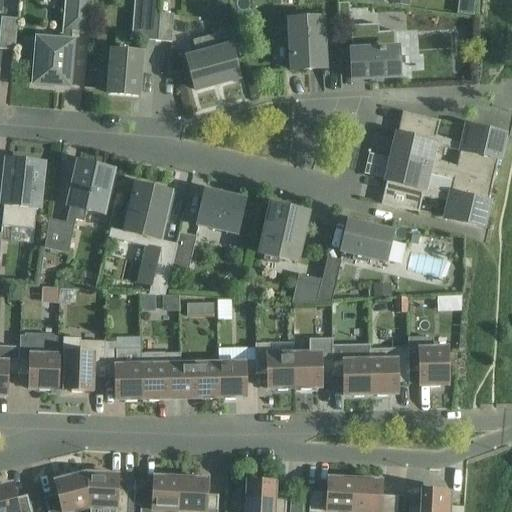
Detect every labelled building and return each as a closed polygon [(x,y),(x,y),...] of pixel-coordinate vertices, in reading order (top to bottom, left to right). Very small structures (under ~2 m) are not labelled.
[(66,0),(63,36),(62,36),(60,37),(58,38),(57,38),(56,39),(55,41),(55,42),(54,43),(38,42),(34,86),(68,88),(72,33),(86,34),(88,34),(91,0),(66,0)] [(160,15),(160,0),(134,0),(133,9),(139,10),(136,41),(157,43),(160,15)] [(408,8),(409,0),(390,0),(390,5),(408,8)] [(458,6),(456,16),(473,18),(474,9),(458,6)] [(173,16),(160,15),(157,43),(171,44),(173,16)] [(17,21),(0,19),(0,24),(0,51),(14,52),(17,21)] [(323,70),(321,22),(290,24),(292,72),(323,70)] [(378,34),(378,26),(350,28),(352,81),(398,78),(395,33),(378,34)] [(220,52),(216,36),(193,43),(197,58),(187,61),(195,92),(238,80),(230,49),(220,52)] [(140,57),(112,55),(109,95),(137,98),(140,57)] [(402,114),(397,138),(498,161),(502,146),(497,145),(499,137),(466,129),(462,147),(436,138),(439,123),(402,114)] [(498,162),(498,161),(397,138),(391,160),(493,183),(496,169),(492,168),(493,161),(498,162)] [(488,206),(488,205),(483,204),(485,197),(489,198),(493,183),(391,160),(386,182),(488,206)] [(42,166),(7,163),(2,208),(4,208),(1,228),(34,232),(36,211),(37,212),(42,166)] [(111,174),(78,167),(65,225),(48,221),(44,250),(67,256),(75,222),(83,224),(86,212),(102,215),(111,174)] [(488,206),(386,182),(381,206),(418,214),(422,199),(449,203),(445,220),(478,228),(480,220),(484,221),(488,206)] [(147,250),(144,263),(155,266),(148,296),(165,297),(171,268),(175,254),(157,250),(169,196),(136,188),(131,207),(129,206),(125,223),(127,223),(123,245),(147,250)] [(244,205),(204,196),(198,225),(237,234),(244,205)] [(306,217),(271,209),(260,256),(295,264),(306,217)] [(362,228),(348,225),(342,254),(352,256),(351,261),(366,265),(367,260),(384,264),(390,235),(377,231),(362,228)] [(179,234),(175,254),(171,268),(187,271),(195,238),(179,234)] [(327,259),(321,282),(316,304),(331,303),(341,262),(327,259)] [(316,304),(321,282),(298,276),(291,305),(316,304)] [(120,310),(120,295),(106,296),(106,310),(120,310)] [(154,297),(142,298),(142,309),(154,309),(154,297)] [(407,315),(406,299),(394,300),(395,315),(407,315)] [(462,299),(453,299),(454,313),(461,313),(462,299)] [(213,304),(185,302),(184,316),(212,318),(213,304)] [(19,362),(18,375),(30,376),(30,391),(38,391),(38,392),(50,393),(50,391),(56,392),(57,358),(58,339),(20,338),(19,350),(19,351),(19,362)] [(429,339),(407,340),(408,385),(409,385),(409,373),(420,373),(420,388),(429,387),(429,389),(440,389),(440,387),(447,387),(446,351),(430,352),(429,339)] [(63,340),(63,356),(66,356),(64,392),(71,392),(71,394),(82,394),(82,393),(91,393),(92,378),(104,379),(104,352),(104,344),(80,343),(80,340),(66,340),(63,340)] [(370,347),(369,347),(370,397),(376,397),(376,398),(388,398),(388,396),(396,396),(396,384),(407,384),(407,385),(408,385),(407,340),(407,351),(370,352),(370,347)] [(294,357),(294,390),(300,390),(300,392),(311,391),(311,390),(320,390),(320,375),(331,374),(331,379),(332,379),(331,348),(331,341),(309,341),(309,357),(294,357)] [(243,366),(218,367),(218,400),(224,400),(224,401),(236,401),(236,399),(244,399),(244,376),(256,376),(255,346),(255,363),(243,363),(243,366)] [(288,390),(294,390),(294,357),(269,358),(269,346),(255,346),(256,376),(268,376),(268,391),(277,391),(277,392),(288,392),(288,390)] [(369,347),(331,348),(332,379),(333,379),(333,378),(344,378),(344,397),(353,397),(353,398),(365,398),(365,397),(370,397),(369,347)] [(0,350),(0,397),(5,398),(6,375),(18,375),(19,362),(19,351),(0,350)] [(137,401),(142,401),(141,356),(141,351),(104,352),(104,379),(116,379),(116,402),(125,402),(125,403),(137,403),(137,401)] [(160,401),(180,401),(179,355),(141,356),(142,401),(148,401),(148,403),(160,402),(160,401)] [(180,401),(192,400),(201,400),(201,402),(213,401),(213,400),(218,400),(218,367),(180,367),(180,355),(179,355),(180,401)] [(97,477),(86,476),(89,510),(90,510),(89,511),(127,511),(129,492),(128,492),(127,493),(116,493),(117,478),(108,477),(108,476),(97,475),(97,477)] [(79,511),(89,510),(86,476),(75,479),(75,478),(63,480),(64,482),(55,484),(59,498),(48,501),(48,500),(46,500),(49,511),(79,511)] [(149,484),(135,483),(134,507),(140,507),(139,511),(178,511),(180,481),(175,481),(175,479),(163,479),(163,480),(154,480),(154,484),(154,495),(148,494),(149,484)] [(178,511),(217,511),(218,497),(217,497),(217,498),(206,498),(206,483),(198,482),(198,481),(186,480),(186,482),(180,481),(178,511)] [(352,511),(355,483),(349,482),(349,481),(337,480),(337,482),(329,481),(328,496),(316,495),(316,494),(309,494),(308,511),(352,511)] [(352,511),(396,511),(398,498),(380,497),(381,484),(372,484),(372,482),(360,481),(360,483),(355,483),(352,511)] [(266,484),(254,484),(254,485),(248,485),(246,511),(285,511),(286,501),(285,501),(285,502),(273,501),(274,486),(265,486),(266,484)] [(0,511),(30,511),(27,497),(26,497),(26,498),(15,501),(11,487),(3,489),(2,487),(0,488),(0,511)] [(408,511),(464,511),(464,509),(448,508),(449,496),(443,495),(443,494),(431,493),(431,495),(422,494),(422,509),(410,509),(410,507),(409,507),(408,511)] [(290,502),(289,511),(302,511),(303,502),(290,502)]
